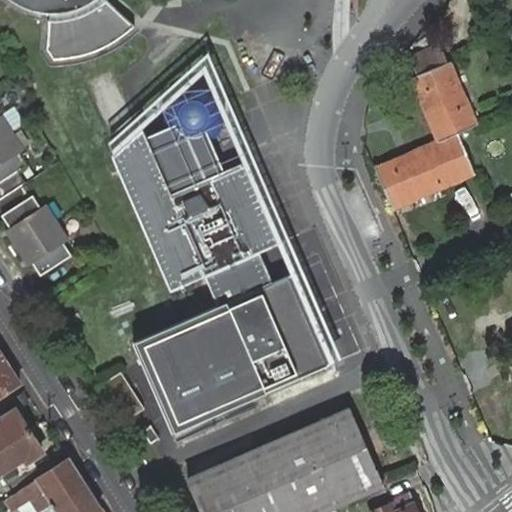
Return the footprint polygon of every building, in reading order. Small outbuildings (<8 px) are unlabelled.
[(142,16),(124,0),(19,0),(23,3),(37,7),(50,10),(48,47),(54,56),(67,55),(85,52),(105,45),(118,37),(135,24),(142,16)] [(438,43),(407,58),(415,76),(447,61),(438,43)] [(407,164),(404,156),(378,167),(377,164),(375,165),(394,209),(396,208),(395,206),(475,170),(458,131),(477,123),(450,62),(452,61),(451,59),(447,61),(415,76),(410,78),(410,80),(412,78),(426,110),(440,140),(413,151),(416,160),(407,164)] [(272,283),(259,252),(283,242),(247,160),(226,170),(213,140),(225,121),(220,98),(201,85),(183,86),(164,106),(165,129),(147,137),(143,129),(112,156),(170,291),(205,276),(218,306),(133,343),(171,433),(332,364),(294,273),(272,283)] [(0,139),(13,131),(2,115),(0,116),(0,139)] [(24,148),(13,131),(0,139),(0,182),(27,165),(19,152),(24,148)] [(409,154),(404,156),(407,164),(416,160),(413,151),(409,154)] [(6,230),(17,247),(58,221),(46,203),(41,206),(33,194),(2,214),(10,227),(6,230)] [(58,221),(17,247),(29,265),(33,262),(41,275),(72,255),(64,242),(69,238),(58,221)] [(0,395),(21,382),(5,357),(0,359),(0,395)] [(122,371),(99,386),(122,422),(146,408),(122,371)] [(24,392),(15,397),(21,406),(29,401),(24,392)] [(27,463),(43,453),(29,431),(15,409),(0,417),(0,420),(2,423),(0,423),(0,474),(2,473),(25,459),(27,463)] [(352,410),(189,480),(202,511),(319,511),(384,484),(352,410)] [(47,460),(43,453),(27,463),(25,459),(2,473),(9,484),(47,460)] [(86,483),(70,458),(38,478),(19,491),(15,493),(6,499),(13,510),(27,502),(32,499),(40,511),(41,511),(43,511),(54,503),(86,483)] [(94,511),(102,507),(86,483),(54,503),(43,511),(94,511)] [(417,511),(409,493),(391,499),(392,503),(370,511),(417,511)]
